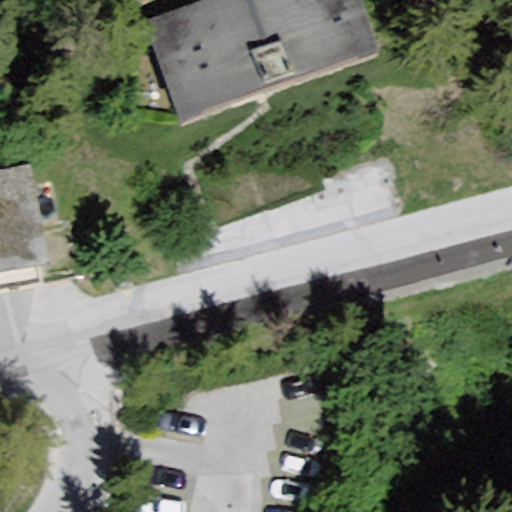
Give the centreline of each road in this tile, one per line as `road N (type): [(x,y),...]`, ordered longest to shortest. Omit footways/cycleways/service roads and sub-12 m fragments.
road 1 (residential): [(43,345),(511,218)]
road 2 (residential): [(54,511),(79,451),(69,396),(43,345)]
